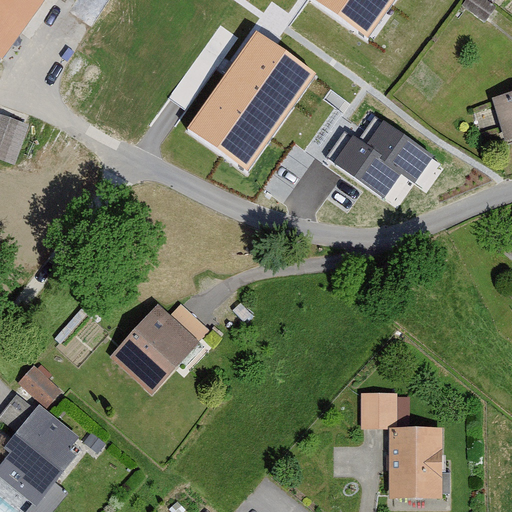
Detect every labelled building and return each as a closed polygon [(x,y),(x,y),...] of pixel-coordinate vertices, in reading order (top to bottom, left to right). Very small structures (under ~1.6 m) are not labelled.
[(0,0),(0,47),(33,0),(0,0)] [(392,0),(320,0),(369,34),(392,0)] [(462,0),(482,16),(495,0),(462,0)] [(312,72),(256,34),(192,126),(247,164),(312,72)] [(511,100),(497,105),(508,141),(511,139),(511,100)] [(0,113),(0,155),(17,161),(28,121),(0,113)] [(432,158),(385,125),(367,149),(354,140),(338,162),(384,195),(400,172),(414,182),(432,158)] [(118,357),(155,394),(199,351),(163,314),(118,357)] [(18,383),(47,408),(62,391),(34,366),(18,383)] [(392,397),(366,398),(367,427),(393,426),(392,397)] [(10,453),(0,465),(0,477),(36,507),(77,455),(70,449),(80,437),(39,404),(4,448),(10,453)] [(106,444),(91,433),(83,443),(98,454),(106,444)] [(440,435),(396,435),(395,507),(440,507),(440,435)]
